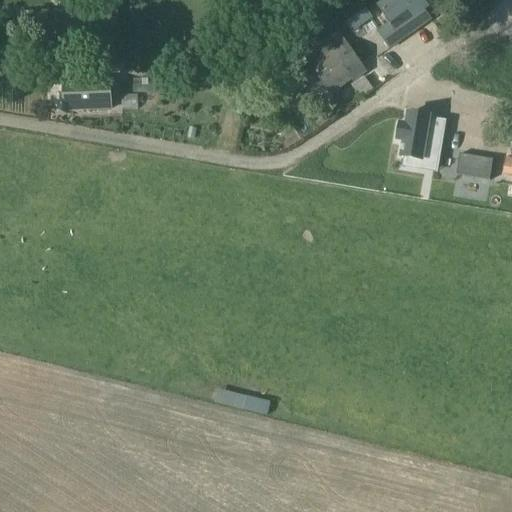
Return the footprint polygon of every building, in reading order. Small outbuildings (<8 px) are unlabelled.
[(47,14),(13,16),(16,41),(48,40),(48,39),(61,39),(61,32),(85,31),(95,30),(94,6),(84,6),(83,0),(58,0),(59,14),(47,14)] [(389,22),(377,31),(380,34),(391,49),(431,20),(419,1),(417,0),(388,0),(384,3),(379,7),(378,8),(389,22)] [(361,1),(340,16),(349,29),(351,33),(373,19),(370,14),(361,1)] [(337,33),(303,56),(310,66),(299,74),(311,92),(323,84),(330,94),(351,79),(352,79),(364,71),(337,33)] [(239,93),(243,62),(213,56),(208,85),(239,93)] [(68,111),(114,107),(112,79),(66,83),(68,111)] [(64,128),(115,129),(116,114),(64,113),(64,128)] [(402,122),(400,133),(406,133),(402,157),(405,158),(404,162),(432,166),(439,120),(409,115),(407,123),(402,122)] [(511,176),(511,132),(510,132),(503,175),(511,176)] [(488,155),(461,151),(458,170),(485,175),(488,155)]
